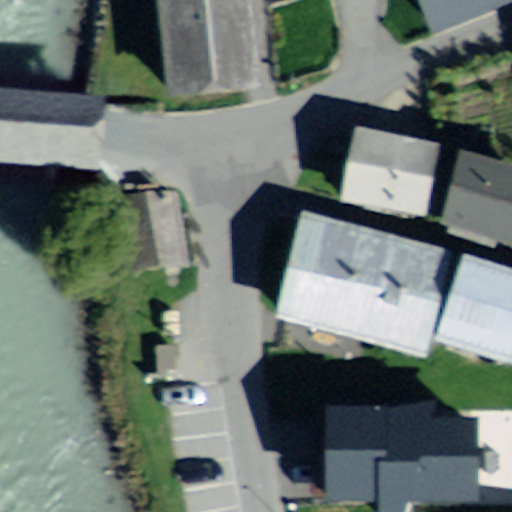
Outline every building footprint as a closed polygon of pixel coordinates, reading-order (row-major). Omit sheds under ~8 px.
[(258,0),(176,0),(184,93),(265,87),(258,0)] [(511,0),(421,0),(433,31),(511,0)] [(107,113),(0,103),(0,156),(102,166),(107,113)] [(356,196),(426,208),(436,153),(366,140),(356,196)] [(464,223),(511,237),(511,175),(480,167),(464,223)] [(135,277),(183,272),(175,194),(127,199),(135,277)] [(445,256),(319,224),(296,315),(421,347),(445,256)] [(511,277),(480,268),(459,340),(511,355),(511,277)] [(477,418),(332,417),(331,500),(476,501),(477,418)]
